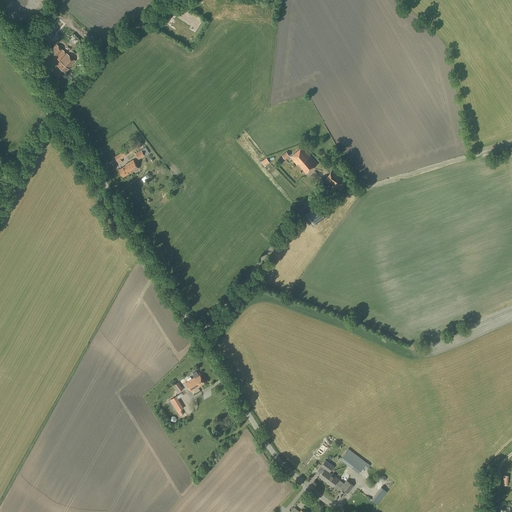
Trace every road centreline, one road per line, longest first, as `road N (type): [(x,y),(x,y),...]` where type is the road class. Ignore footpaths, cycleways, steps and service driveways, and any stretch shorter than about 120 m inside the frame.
road 1 (unclassified): [(341,511),(265,442),(52,105)]
road 2 (unknown): [(196,333),(309,205),(511,144)]
road 3 (track): [(52,105),(103,49),(171,0)]
